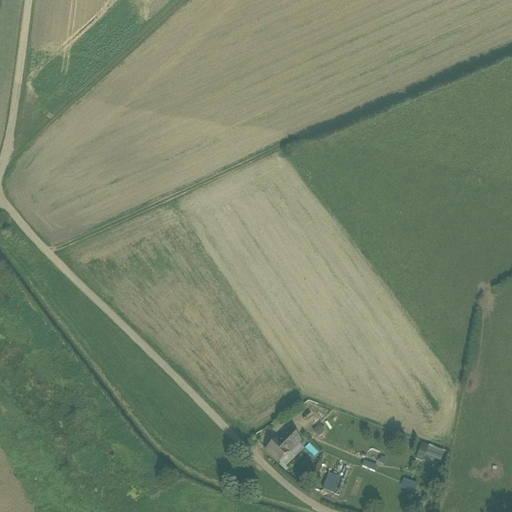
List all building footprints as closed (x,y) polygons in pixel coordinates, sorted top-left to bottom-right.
[(320,438),(326,431),(319,425),(313,432),(320,438)] [(268,449),(280,460),(299,438),(291,431),(279,444),(275,441),(268,449)] [(421,444),(416,462),(440,468),(444,450),(421,444)] [(309,445),(305,450),(315,458),(319,452),(309,445)] [(323,490),(335,495),(341,479),(329,474),(323,490)] [(406,491),(415,494),(418,485),(410,482),(406,491)]
